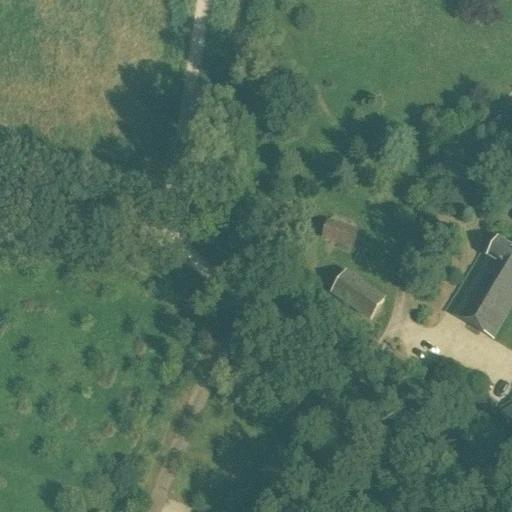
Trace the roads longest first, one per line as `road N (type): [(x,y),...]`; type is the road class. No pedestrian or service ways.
road 1 (track): [(203,0),(172,196),(181,243),(375,385),(384,410),(363,488),(398,511)]
road 2 (track): [(0,207),(181,243)]
